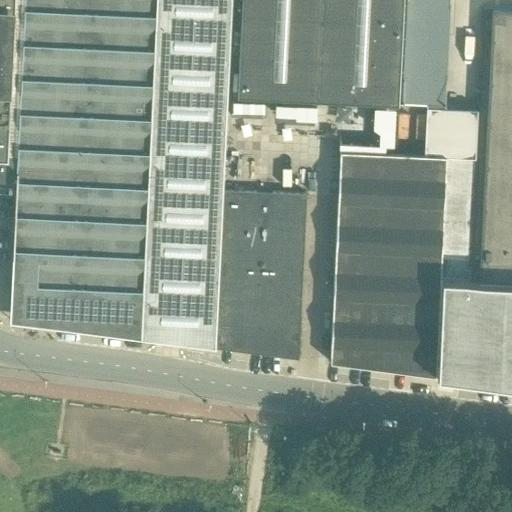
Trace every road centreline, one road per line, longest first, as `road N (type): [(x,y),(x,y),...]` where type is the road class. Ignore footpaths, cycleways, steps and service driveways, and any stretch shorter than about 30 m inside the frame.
road 1 (unclassified): [(511,424),(0,353)]
road 2 (unknown): [(311,398),(320,208),(300,129)]
